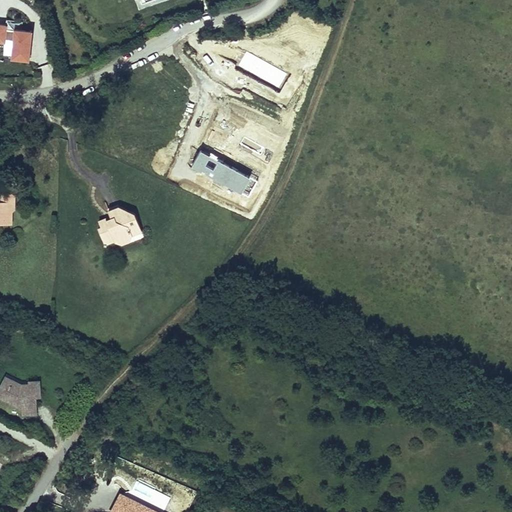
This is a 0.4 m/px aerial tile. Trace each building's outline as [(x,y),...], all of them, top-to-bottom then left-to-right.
[(6,18),(5,22),(0,22),(0,41),(5,42),(6,38),(12,39),(11,58),(29,60),(32,27),(22,26),(23,20),(6,18)] [(13,198),(13,186),(6,187),(6,193),(0,193),(0,211),(10,211),(10,201),(13,198)] [(144,232),(138,213),(121,206),(109,211),(111,215),(113,220),(107,222),(105,218),(99,220),(102,228),(99,229),(103,239),(113,235),(116,244),(123,246),(132,242),(134,235),(144,232)] [(113,235),(103,239),(106,248),(116,244),(113,235)] [(42,383),(32,385),(32,387),(33,392),(43,390),(42,383)] [(10,391),(4,389),(0,399),(0,406),(20,413),(24,412),(25,422),(41,419),(38,404),(45,403),(43,390),(33,392),(32,387),(21,389),(12,386),(10,391)]
